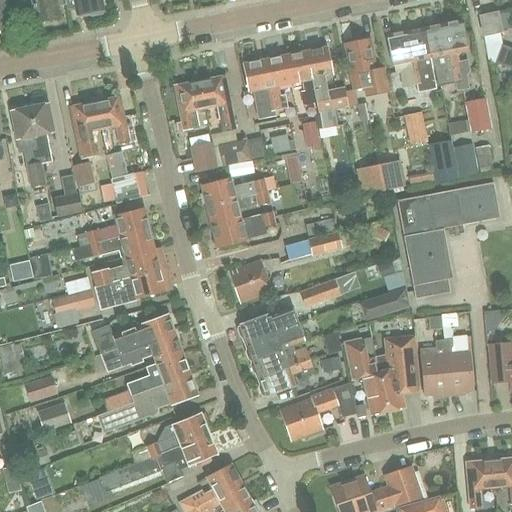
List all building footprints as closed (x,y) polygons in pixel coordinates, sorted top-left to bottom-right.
[(0,0),(0,30),(11,28),(5,0),(0,0)] [(65,0),(30,0),(35,24),(61,19),(59,7),(66,6),(65,0)] [(65,0),(66,6),(67,10),(76,9),(77,15),(89,12),(90,15),(92,16),(102,14),(104,12),(103,10),(104,10),(102,0),(65,0)] [(362,17),(389,13),(386,0),(366,0),(359,1),(362,17)] [(497,13),(480,17),(484,35),(500,32),(501,32),(500,31),(497,15),(497,13)] [(442,24),(454,83),(455,83),(456,91),(468,90),(467,74),(469,72),(468,60),(459,62),(457,52),(467,50),(461,20),(442,24)] [(437,86),(454,83),(442,24),(425,28),(433,70),(434,70),(437,86)] [(436,89),(425,28),(386,36),(392,66),(400,64),(404,87),(416,85),(417,93),(436,89)] [(500,32),(484,35),(485,45),(489,62),(511,70),(511,49),(502,46),(500,32)] [(353,90),(363,88),(365,98),(390,92),(384,67),(375,68),(369,39),(344,44),(353,90)] [(327,47),(305,51),(318,114),(347,108),(343,88),(326,91),(323,77),(333,75),(327,47)] [(317,114),(318,114),(305,51),(285,55),(290,83),(303,81),(305,91),(300,92),(303,105),(315,102),(317,114)] [(277,86),(290,83),(285,55),(264,60),(273,111),(286,108),(283,95),(279,96),(277,86)] [(261,113),(273,111),(264,60),(243,64),(248,92),(261,89),(263,99),(259,100),(261,113)] [(200,81),(206,108),(216,106),(222,132),(235,129),(225,76),(200,81)] [(206,108),(200,81),(174,86),(181,122),(177,123),(178,132),(200,127),(196,110),(206,108)] [(96,102),(101,130),(116,126),(119,143),(129,141),(120,97),(96,102)] [(465,102),(471,133),(492,129),(486,98),(465,102)] [(96,102),(70,108),(81,160),(97,157),(91,132),(101,130),(96,102)] [(45,157),(46,163),(52,162),(47,135),(55,133),(49,104),(30,108),(38,151),(33,153),(35,159),(45,157)] [(24,151),(31,187),(45,184),(42,164),(46,163),(45,157),(35,159),(33,153),(38,151),(30,108),(11,111),(19,152),(24,151)] [(426,112),(409,113),(411,142),(428,141),(426,112)] [(319,147),(319,143),(314,122),(301,125),(307,149),(311,148),(314,158),(322,156),(321,147),(319,147)] [(251,160),(265,157),(261,138),(247,141),(251,160)] [(222,167),(250,161),(245,140),(218,147),(221,162),(216,163),(217,168),(222,167)] [(196,171),(216,167),(210,144),(191,148),(196,171)] [(458,179),(478,175),(472,145),(452,149),(458,179)] [(479,173),(493,170),(488,147),(474,149),(479,173)] [(435,184),(458,179),(451,148),(429,152),(435,184)] [(290,160),(297,181),(307,177),(300,156),(290,160)] [(399,161),(377,166),(383,192),(405,187),(399,161)] [(95,183),(90,162),(72,167),(77,188),(95,183)] [(377,166),(355,170),(361,196),(383,192),(377,166)] [(111,180),(112,184),(116,200),(117,205),(148,196),(142,173),(128,176),(111,180)] [(334,197),(355,192),(351,174),(330,179),(334,197)] [(246,196),(253,195),(267,191),(264,178),(239,185),(240,186),(232,188),(230,178),(201,185),(206,206),(246,196)] [(493,183),(396,201),(415,300),(450,293),(448,280),(453,279),(443,229),(447,229),(448,233),(463,230),(462,226),(500,219),(493,183)] [(267,191),(253,195),(256,207),(270,204),(267,191)] [(64,197),(53,199),(58,218),(82,212),(78,194),(64,197)] [(212,228),(241,220),(238,211),(249,208),(246,196),(206,206),(212,228)] [(47,204),(35,207),(39,223),(51,221),(47,204)] [(119,236),(149,228),(143,208),(114,215),(119,236)] [(241,220),(212,228),(217,249),(246,242),(245,240),(266,234),(264,227),(275,224),(272,212),(241,220)] [(307,237),(336,230),(333,219),(304,226),(307,237)] [(121,258),(154,250),(149,228),(119,236),(100,241),(100,240),(88,243),(92,258),(119,251),(121,258)] [(88,243),(100,240),(97,229),(85,232),(88,243)] [(311,258),(342,250),(337,233),(307,240),(311,258)] [(130,278),(165,269),(160,249),(154,250),(121,258),(121,259),(125,258),(130,278)] [(240,304),(272,292),(260,261),(228,273),(240,304)] [(29,262),(10,266),(13,283),(33,278),(29,262)] [(111,283),(97,287),(102,306),(105,308),(171,291),(165,269),(130,278),(130,279),(111,283)] [(97,287),(111,283),(108,272),(94,275),(97,287)] [(327,282),(317,286),(298,293),(304,310),(341,296),(334,280),(327,282)] [(52,299),(59,326),(76,322),(73,310),(94,305),(90,289),(68,295),(52,299)] [(365,322),(409,308),(405,289),(359,303),(365,322)] [(246,343),(296,325),(290,307),(240,325),(240,326),(238,327),(237,330),(240,337),(242,338),(244,337),(246,343)] [(127,354),(176,336),(169,315),(141,325),(142,326),(120,334),(120,333),(112,336),(108,326),(91,332),(100,355),(116,350),(119,357),(127,354)] [(440,317),(427,318),(429,331),(442,330),(442,328),(440,317)] [(253,361),(281,351),(293,346),(303,343),(296,325),(246,343),(249,349),(246,350),(246,352),(248,359),(250,361),(253,360),(253,361)] [(448,397),(464,395),(464,392),(473,392),(469,353),(468,353),(466,335),(451,337),(451,328),(442,329),(442,328),(442,330),(443,341),(448,397)] [(156,366),(183,356),(176,336),(127,354),(119,357),(116,350),(100,355),(107,373),(131,364),(132,366),(143,362),(142,359),(153,356),(155,364),(156,366)] [(416,368),(413,338),(397,339),(382,341),(384,356),(375,359),(387,413),(405,408),(401,395),(418,393),(416,368)] [(387,413),(375,359),(364,361),(360,340),(344,344),(352,380),(362,378),(371,416),(387,413)] [(434,342),(434,347),(419,348),(419,357),(423,396),(431,395),(432,398),(448,397),(443,341),(434,342)] [(511,342),(487,344),(491,384),(510,383),(511,391),(511,390),(511,342)] [(23,359),(19,344),(13,345),(0,348),(0,349),(7,379),(22,376),(17,360),(23,359)] [(293,346),(281,351),(253,361),(253,362),(251,362),(250,365),(253,372),(255,374),(257,373),(260,379),(309,361),(305,349),(295,352),(293,346)] [(325,368),(343,363),(341,353),(322,357),(325,368)] [(126,384),(131,396),(141,392),(142,394),(190,376),(183,356),(156,366),(155,364),(145,368),(149,377),(126,384)] [(309,361),(260,379),(262,384),(259,385),(259,388),(261,394),(263,396),(266,395),(266,396),(294,386),(290,376),(300,373),(301,377),(314,372),(309,361)] [(30,403),(57,394),(51,376),(24,385),(30,403)] [(142,394),(141,392),(131,396),(133,403),(96,416),(103,435),(149,418),(153,419),(159,413),(158,410),(197,396),(190,376),(142,394)] [(328,392),(311,398),(311,400),(280,411),(291,442),(323,431),(317,414),(338,406),(343,419),(356,414),(350,384),(348,385),(328,392)] [(44,432),(71,422),(64,404),(37,413),(44,432)] [(146,447),(151,458),(171,450),(170,449),(180,445),(208,434),(200,414),(172,425),(171,424),(164,427),(156,442),(146,447)] [(217,455),(208,434),(180,445),(170,449),(171,450),(151,458),(98,478),(105,494),(162,472),(167,484),(183,476),(181,470),(217,455)] [(38,452),(33,440),(15,447),(20,460),(27,457),(32,469),(50,462),(45,449),(38,452)] [(5,457),(7,468),(15,467),(12,455),(5,457)] [(511,459),(491,461),(494,488),(509,487),(510,505),(511,505),(511,459)] [(479,490),(494,488),(491,461),(466,463),(469,509),(480,508),(479,490)] [(207,501),(241,484),(230,464),(205,478),(212,490),(204,494),(201,490),(178,503),(183,511),(186,511),(195,507),(207,501)] [(18,478),(15,467),(7,468),(10,480),(18,478)] [(421,499),(410,467),(383,477),(387,489),(369,495),(363,479),(331,489),(338,511),(369,511),(373,511),(379,511),(394,507),(394,508),(421,499)] [(212,511),(211,509),(220,504),(224,511),(232,511),(251,502),(241,484),(207,501),(195,507),(186,511),(212,511)] [(440,501),(439,496),(398,508),(398,511),(446,511),(443,500),(440,501)] [(260,511),(255,501),(251,503),(251,502),(232,511),(260,511)] [(26,508),(27,511),(44,511),(41,502),(26,508)]
